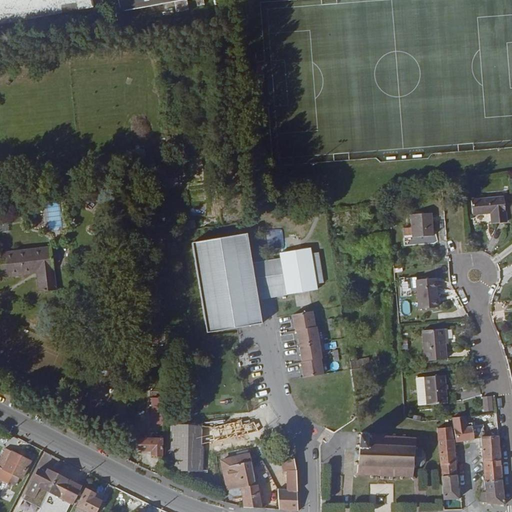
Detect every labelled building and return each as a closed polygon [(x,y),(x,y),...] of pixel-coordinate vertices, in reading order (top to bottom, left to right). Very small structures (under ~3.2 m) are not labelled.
[(88,0),(0,0),(0,22),(90,6),(88,0)] [(114,0),(116,10),(170,0),(114,0)] [(494,227),(505,226),(504,203),(472,205),(472,217),(493,216),(494,227)] [(412,241),(433,240),(432,218),(411,219),(412,231),(412,241)] [(249,237),(194,245),(205,320),(220,317),(223,332),(262,326),(261,317),(258,301),(258,295),(253,265),(249,237)] [(0,262),(2,278),(40,274),(41,282),(56,281),(52,250),(0,255),(0,262)] [(281,255),(282,261),(267,263),(267,273),(257,277),(260,295),(286,291),(287,297),(317,293),(316,287),(324,286),(319,256),(312,257),(311,251),(281,255)] [(338,267),(347,265),(346,258),(336,260),(338,267)] [(267,273),(267,263),(253,265),(258,295),(260,295),(257,277),(267,273)] [(42,293),(57,292),(56,281),(41,282),(42,293)] [(434,293),(436,293),(435,281),(416,282),(417,294),(419,311),(435,310),(434,293)] [(260,295),(261,301),(278,299),(287,297),(286,291),(260,295)] [(313,311),(293,315),(294,323),(295,330),(298,330),(316,327),(313,311)] [(205,320),(207,334),(223,332),(220,317),(205,320)] [(300,339),(301,346),(318,343),(316,327),(298,330),(300,339)] [(443,343),(445,343),(444,332),(422,334),(424,363),(444,362),(443,343)] [(302,355),(303,362),(321,359),(318,343),(301,346),(302,355)] [(300,371),(302,379),(323,375),(321,359),(303,362),(299,363),(300,371)] [(372,361),(352,361),(352,369),(372,369),(372,361)] [(408,408),(443,405),(441,380),(406,383),(408,408)] [(483,411),(491,410),(490,396),(482,397),(483,411)] [(163,423),(164,398),(153,398),(152,423),(163,423)] [(485,424),(497,422),(496,415),(484,417),(485,424)] [(458,443),(458,440),(466,439),(478,438),(483,438),(482,424),(464,426),(463,416),(450,418),(454,440),(455,440),(455,443),(458,443)] [(434,428),(434,431),(436,440),(449,439),(449,436),(448,427),(434,428)] [(360,435),(360,433),(357,433),(357,435),(357,446),(354,446),(354,447),(356,447),(356,450),(352,450),(352,460),(356,460),(356,462),(354,462),(354,465),(356,465),(356,474),(354,476),(355,478),(358,476),(379,476),(379,478),(382,478),(382,476),(389,476),(389,478),(391,478),(391,477),(398,477),(398,479),(401,479),(401,477),(409,477),(411,478),(413,477),(411,475),(411,466),(413,466),(413,463),(417,463),(417,464),(422,460),(422,453),(419,449),(414,449),(413,447),(411,447),(411,439),(414,437),(412,435),(410,437),(402,437),(402,435),(400,435),(399,437),(392,436),(392,435),(390,435),(389,436),(382,436),(382,434),(380,434),(380,436),(374,435),(374,434),(370,434),(370,435),(360,435)] [(498,457),(497,436),(483,438),(478,438),(479,451),(479,458),(498,457)] [(160,457),(161,437),(157,437),(157,439),(138,439),(138,450),(150,451),(150,456),(160,457)] [(436,450),(451,450),(449,439),(436,440),(436,450)] [(21,485),(31,464),(4,449),(0,456),(0,492),(2,489),(0,488),(0,472),(12,478),(11,480),(21,485)] [(436,450),(437,460),(439,474),(453,473),(451,450),(436,450)] [(253,481),(249,462),(247,451),(242,452),(243,456),(220,460),(228,494),(226,496),(231,499),(233,497),(240,496),(242,506),(259,507),(254,481),(253,481)] [(278,458),(279,472),(283,471),(293,470),(291,456),(278,458)] [(498,457),(479,458),(481,468),(482,477),(500,475),(498,457)] [(277,509),(297,510),(293,470),(283,471),(284,490),(275,490),(277,509)] [(456,496),(453,473),(439,474),(441,498),(456,496)] [(40,511),(43,511),(51,497),(59,479),(48,474),(46,478),(38,474),(23,504),(40,511)] [(479,500),(502,503),(500,475),(482,477),(484,487),(485,494),(479,494),(479,500)] [(68,489),(70,485),(59,479),(51,497),(73,508),(82,490),(77,488),(74,492),(68,489)] [(0,498),(11,501),(13,490),(3,488),(0,498)] [(98,503),(99,500),(89,494),(81,511),(102,511),(105,507),(98,503)]
